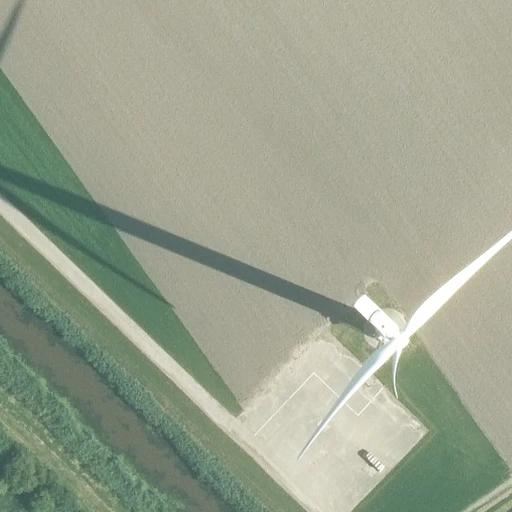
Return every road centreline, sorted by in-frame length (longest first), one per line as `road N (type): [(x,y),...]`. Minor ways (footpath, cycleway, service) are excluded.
road 1 (track): [(0,205),(317,511)]
road 2 (track): [(0,407),(107,511)]
